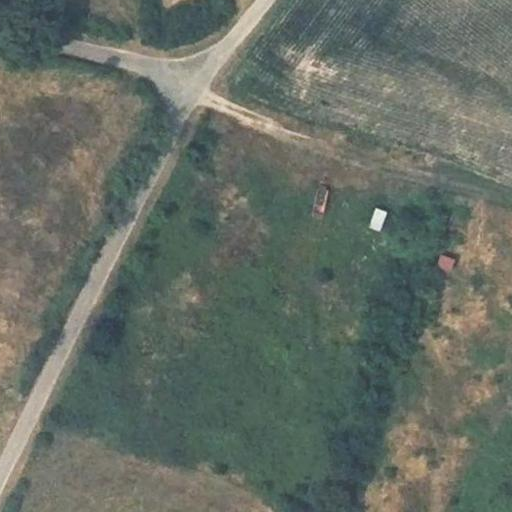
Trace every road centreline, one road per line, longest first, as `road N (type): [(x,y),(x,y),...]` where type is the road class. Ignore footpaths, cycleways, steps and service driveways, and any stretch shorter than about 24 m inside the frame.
road 1 (unclassified): [(191,92),(0,474)]
road 2 (track): [(511,201),(336,150),(191,92)]
road 3 (unclassified): [(191,92),(134,64),(0,33)]
